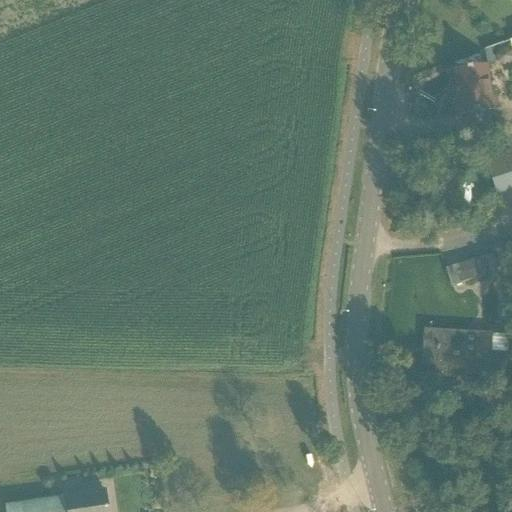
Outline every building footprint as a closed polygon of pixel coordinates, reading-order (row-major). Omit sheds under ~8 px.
[(453,95),(456,117),(494,111),(487,66),(453,71),(456,95),(453,95)] [(511,195),(511,152),(484,162),(497,200),(511,195)] [(458,187),(461,199),(471,197),(469,185),(458,187)] [(445,270),(450,286),(501,271),(496,254),(445,270)] [(490,354),(491,335),(444,332),(424,331),(422,365),(437,366),(436,377),(464,378),(465,374),(505,376),(506,355),(490,354)] [(446,392),(451,412),(465,409),(460,388),(446,392)] [(42,481),(42,485),(44,488),(48,489),(51,486),(52,482),(49,479),(45,479),(42,481)] [(5,507),(6,511),(107,511),(105,492),(5,507)]
